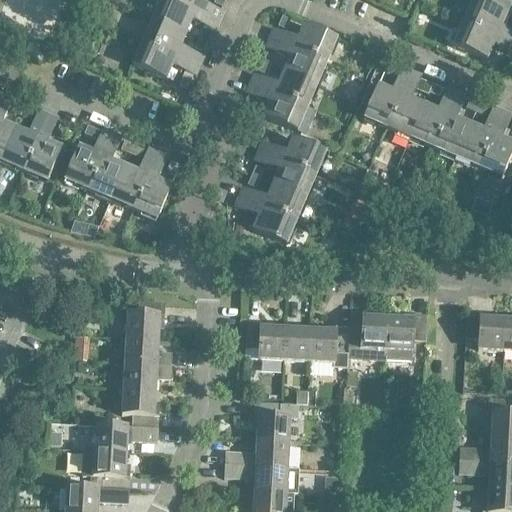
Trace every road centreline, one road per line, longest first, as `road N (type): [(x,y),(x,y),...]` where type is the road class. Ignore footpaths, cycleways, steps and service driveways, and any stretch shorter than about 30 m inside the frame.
road 1 (residential): [(163,511),(197,436),(211,378),(216,275)]
road 2 (residential): [(511,96),(289,0)]
road 3 (residential): [(445,285),(216,275)]
road 4 (residential): [(436,511),(445,285)]
road 5 (residential): [(200,138),(151,138),(0,74)]
road 6 (residential): [(200,138),(256,0)]
road 7 (residential): [(25,258),(170,279)]
road 8 (residential): [(170,279),(200,138)]
